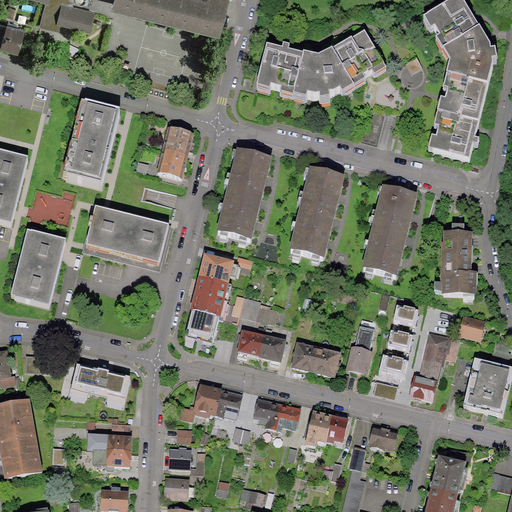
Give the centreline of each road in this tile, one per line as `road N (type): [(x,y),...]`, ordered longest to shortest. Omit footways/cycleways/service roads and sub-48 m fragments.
road 1 (residential): [(157,358),(430,425)]
road 2 (residential): [(489,193),(217,125)]
road 3 (residential): [(157,358),(217,125)]
road 4 (residential): [(217,125),(0,62)]
road 5 (residential): [(0,327),(157,358)]
road 6 (residential): [(146,511),(157,358)]
road 7 (residential): [(489,193),(487,254),(511,323)]
road 8 (residential): [(217,125),(247,0)]
